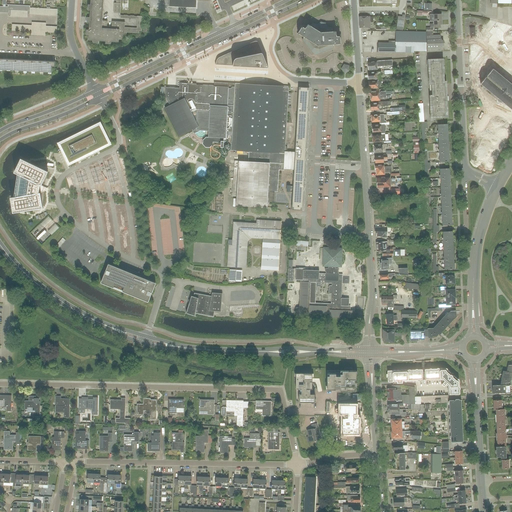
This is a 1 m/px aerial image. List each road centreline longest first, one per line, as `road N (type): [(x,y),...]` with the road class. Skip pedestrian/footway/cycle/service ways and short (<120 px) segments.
road 1 (residential): [(297,464),(281,391),(0,383)]
road 2 (secondary): [(246,352),(164,344),(108,327),(36,284),(0,244)]
road 3 (residential): [(369,349),(359,83)]
road 4 (tertiary): [(99,98),(303,1)]
road 5 (unclassified): [(297,464),(76,462)]
road 6 (tertiary): [(286,0),(96,90)]
road 7 (residential): [(464,170),(456,0)]
road 8 (unclassified): [(474,336),(475,257),(496,187)]
road 9 (secondary): [(246,352),(370,354)]
road 10 (secondary): [(369,349),(246,352)]
road 11 (tertiary): [(480,479),(474,359)]
